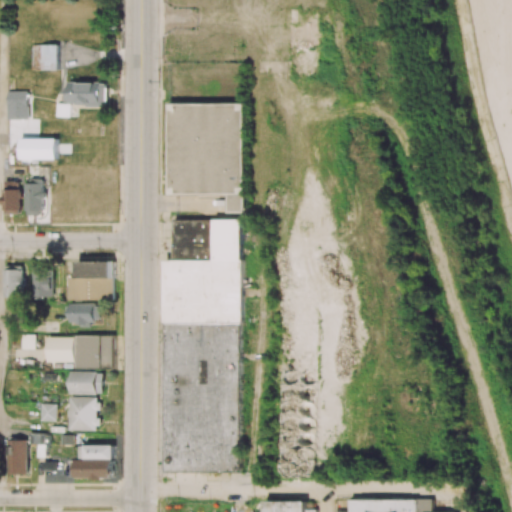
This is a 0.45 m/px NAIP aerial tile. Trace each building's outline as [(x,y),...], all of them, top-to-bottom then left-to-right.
[(58,70),(59,44),(42,44),(41,69),(58,70)] [(106,83),(69,82),(69,105),(106,106),(106,83)] [(29,119),(29,91),(8,91),(8,119),(29,119)] [(170,194),(229,193),(230,212),(246,212),(245,103),(170,103),(170,194)] [(27,215),(45,214),(44,178),(26,179),(27,215)] [(21,214),(22,181),(5,180),(4,213),(21,214)] [(166,472),(243,472),(242,219),(175,219),(175,259),(166,259),(166,472)] [(114,261),(78,261),(78,277),(70,277),(70,300),(114,299),(114,261)] [(35,294),(53,293),(52,265),(34,265),(35,294)] [(25,267),(5,267),(4,297),(24,297),(25,267)] [(100,321),(100,304),(84,305),(84,321),(100,321)] [(35,348),(35,335),(22,335),(22,348),(35,348)] [(76,368),(113,368),(113,336),(48,336),(48,362),(76,362),(76,368)] [(71,394),(104,394),(104,372),(71,371),(71,394)] [(69,430),(99,431),(99,397),(70,396),(69,430)] [(57,404),(41,403),(41,421),(57,421),(57,404)] [(8,474),(28,474),(28,439),(9,439),(8,474)] [(115,445),(81,445),(82,459),(115,458),(115,445)] [(115,460),(78,459),(77,477),(115,478),(115,460)] [(436,511),(437,498),(336,498),(336,511),(436,511)] [(267,511),(318,511),(318,501),(267,501),(267,511)]
